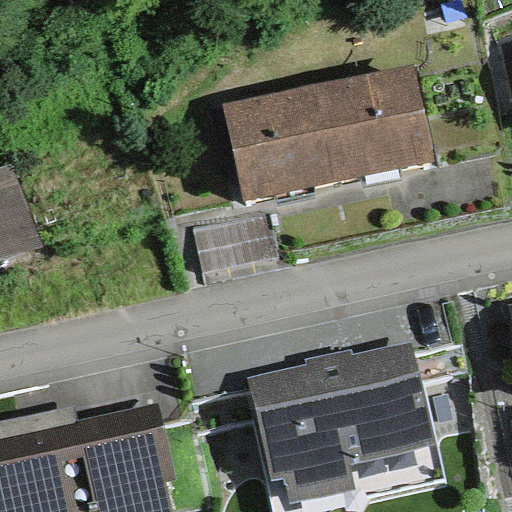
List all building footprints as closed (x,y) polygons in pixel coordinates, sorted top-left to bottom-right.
[(426,79),(237,120),(257,212),(446,172),(426,79)] [(20,175),(0,182),(0,270),(49,252),(20,175)] [(421,348),(269,384),(299,511),(306,511),(452,477),(421,348)] [(206,401),(209,439),(260,435),(257,397),(206,401)] [(79,416),(0,434),(0,511),(187,511),(168,425),(86,444),(79,416)]
